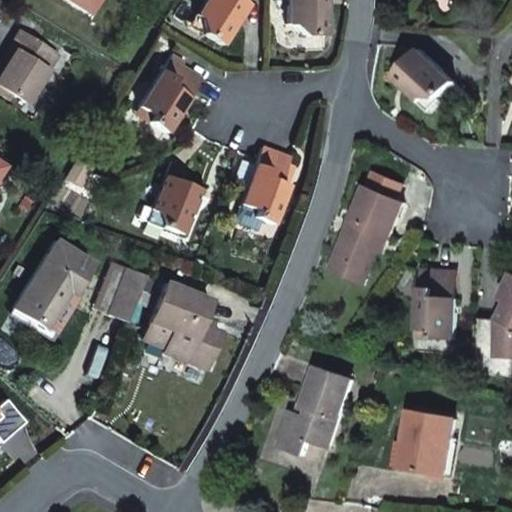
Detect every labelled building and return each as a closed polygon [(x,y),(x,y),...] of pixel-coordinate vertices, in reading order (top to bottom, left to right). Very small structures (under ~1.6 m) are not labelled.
[(56,0),(84,17),(93,0),(56,0)] [(201,0),(186,24),(220,44),(246,3),(241,0),(201,0)] [(284,0),(285,22),(292,22),(305,34),(327,33),(325,0),(284,0)] [(55,58),(15,34),(4,51),(8,53),(0,66),(0,93),(24,109),(55,58)] [(427,96),(436,103),(454,85),(420,51),(393,79),(418,105),(427,96)] [(166,58),(135,106),(151,116),(144,125),(162,137),(199,80),(166,58)] [(427,114),(436,103),(427,96),(418,105),(427,114)] [(151,116),(135,106),(129,115),(144,125),(151,116)] [(257,148),(254,159),(238,203),(254,209),(249,219),(271,228),(286,185),(278,181),(287,156),(257,148)] [(163,178),(149,210),(157,214),(153,227),(181,237),(200,192),(163,178)] [(366,183),(350,217),(358,221),(353,235),(345,230),(333,253),(368,271),(385,234),(389,237),(406,201),(366,183)] [(234,214),(249,219),(254,209),(238,203),(234,214)] [(157,214),(149,210),(143,222),(153,227),(157,214)] [(358,221),(350,217),(345,230),(353,235),(358,221)] [(66,294),(72,299),(93,267),(55,243),(12,312),(42,331),(66,294)] [(362,283),(368,271),(333,253),(327,267),(362,283)] [(87,311),(107,319),(125,272),(106,264),(87,311)] [(418,269),(414,322),(432,324),(431,336),(453,338),(456,298),(451,298),(453,271),(418,269)] [(107,319),(126,327),(145,279),(125,272),(107,319)] [(500,322),(475,321),(473,370),(495,372),(500,356),(511,356),(511,275),(502,298),(509,302),(500,322)] [(189,352),(210,362),(220,335),(200,327),(209,304),(162,286),(140,343),(162,353),(161,356),(185,365),(189,352)] [(79,302),(72,299),(66,294),(42,331),(56,340),(79,302)] [(432,324),(414,322),(413,335),(431,336),(432,324)] [(205,374),(210,362),(189,352),(185,365),(205,374)] [(351,383),(314,370),(300,410),(305,411),(303,418),(288,413),(277,448),(304,457),(309,443),(329,450),(351,383)] [(408,413),(405,434),(414,435),(408,474),(446,482),(456,422),(408,413)] [(414,435),(405,434),(399,432),(394,471),(408,474),(414,435)]
